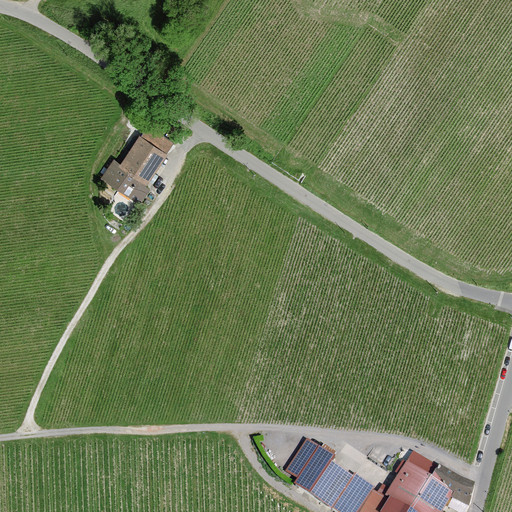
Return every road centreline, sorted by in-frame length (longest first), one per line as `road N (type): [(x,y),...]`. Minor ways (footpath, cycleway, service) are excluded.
road 1 (tertiary): [(0,6),(51,26),(416,265),(511,301)]
road 2 (track): [(0,438),(297,429),(417,445),(484,479)]
road 3 (track): [(203,130),(70,328),(26,435)]
road 4 (tertiary): [(511,381),(476,511)]
